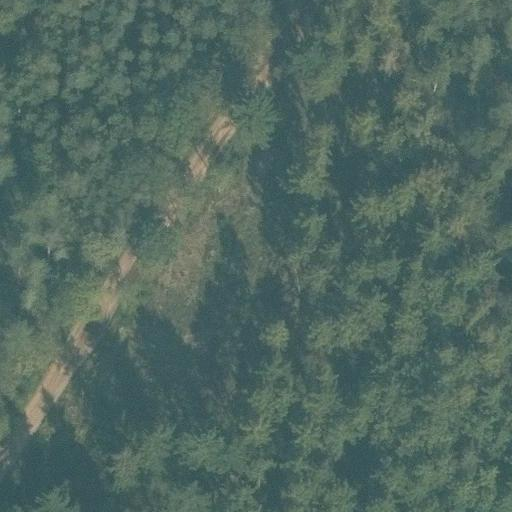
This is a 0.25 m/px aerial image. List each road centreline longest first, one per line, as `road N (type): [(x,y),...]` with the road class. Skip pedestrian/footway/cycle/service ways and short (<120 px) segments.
road 1 (track): [(306,0),(0,449)]
road 2 (track): [(511,355),(433,0)]
